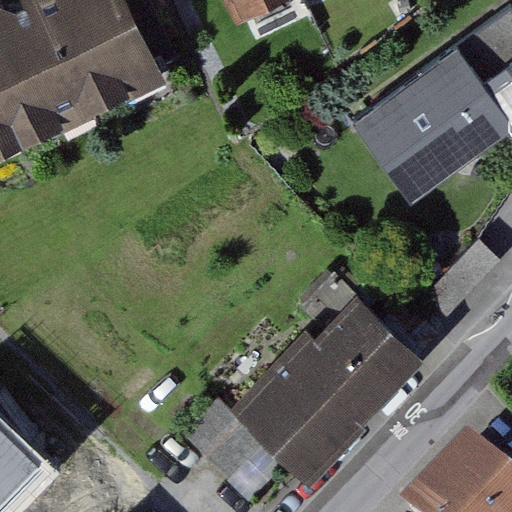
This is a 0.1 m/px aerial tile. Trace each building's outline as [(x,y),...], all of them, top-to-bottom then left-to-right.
[(0,7),(0,147),(160,76),(126,0),(16,0),(6,5),(0,7)] [(224,0),(231,14),(260,0),(224,0)] [(511,5),(509,1),(343,118),(399,196),(498,125),(511,144),(511,5)] [(495,259),(477,241),(427,292),(446,310),(495,259)] [(228,401),(301,472),(317,456),(340,432),(369,403),(440,330),(402,293),(389,307),(361,280),(307,335),(299,327),(228,401)] [(259,441),(216,399),(182,434),(206,456),(227,475),(259,441)] [(0,511),(22,511),(59,473),(0,412),(0,511)] [(259,441),(227,475),(238,486),(249,496),(281,461),(259,441)] [(511,511),(511,494),(463,446),(400,508),(404,511),(511,511)]
